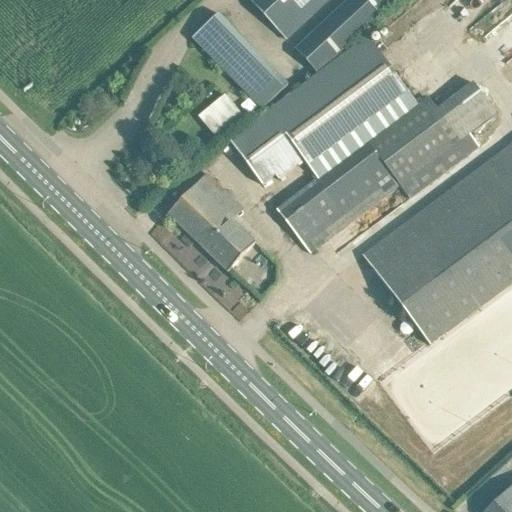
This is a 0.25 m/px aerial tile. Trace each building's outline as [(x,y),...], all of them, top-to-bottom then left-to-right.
[(328,0),(248,0),(286,40),(328,0)] [(349,0),(295,51),(317,75),(398,0),(349,0)] [(286,88),(219,15),(193,39),(261,111),(286,88)] [(257,122),(234,139),(246,155),(261,175),(274,165),(284,178),(304,162),(318,182),(368,144),(417,105),(404,87),(369,38),(325,70),(302,87),(257,122)] [(417,105),(368,144),(400,188),(454,149),(497,115),(473,83),(437,110),(428,97),(417,105)] [(245,120),(225,97),(199,119),(219,142),(245,120)] [(511,143),(510,145),(362,257),(429,346),(511,283),(511,143)] [(318,182),(279,212),(305,247),(311,254),(400,188),(368,144),(318,182)] [(256,244),(196,186),(168,215),(228,273),(256,244)] [(511,511),(511,487),(485,511),(511,511)]
